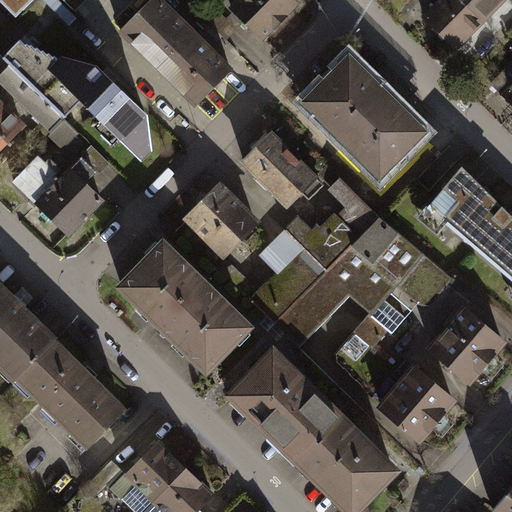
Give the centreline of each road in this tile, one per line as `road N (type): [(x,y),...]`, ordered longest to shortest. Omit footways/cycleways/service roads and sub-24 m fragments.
road 1 (residential): [(70,289),(348,0)]
road 2 (residential): [(70,289),(290,511)]
road 3 (residential): [(356,0),(511,153)]
road 4 (residential): [(423,511),(511,407)]
